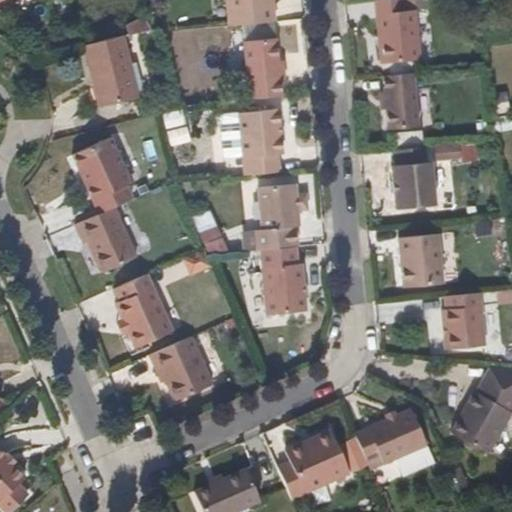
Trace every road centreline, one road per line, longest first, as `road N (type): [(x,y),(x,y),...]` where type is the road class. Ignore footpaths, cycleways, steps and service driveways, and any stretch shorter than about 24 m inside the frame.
road 1 (residential): [(106,477),(301,396),(334,379),(351,353),(317,0)]
road 2 (residential): [(106,477),(0,210)]
